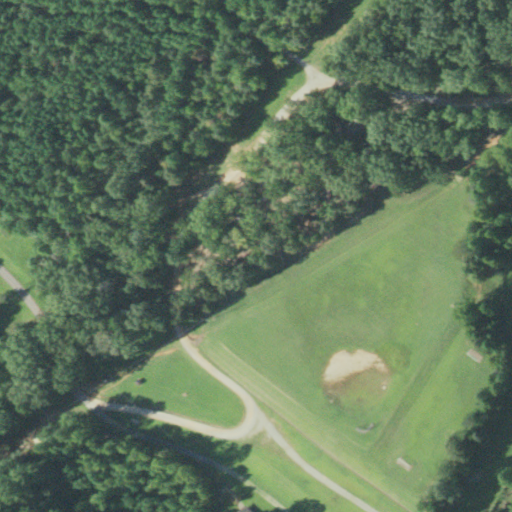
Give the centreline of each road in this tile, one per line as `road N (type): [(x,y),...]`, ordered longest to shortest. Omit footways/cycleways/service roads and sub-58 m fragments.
road 1 (residential): [(247,420),(238,390),(184,344),(180,249),(206,193),(317,77),(429,102),(494,99),(511,90)]
road 2 (residential): [(0,278),(30,303),(73,393),(233,438),(247,420)]
